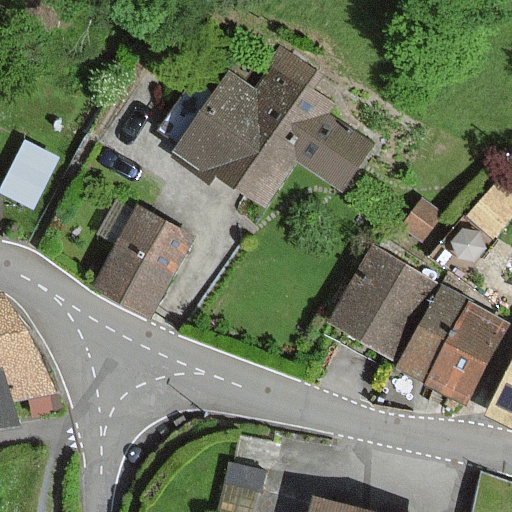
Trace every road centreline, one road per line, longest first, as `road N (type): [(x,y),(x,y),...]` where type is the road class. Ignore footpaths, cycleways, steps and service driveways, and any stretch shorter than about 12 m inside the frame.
road 1 (residential): [(511,457),(235,389),(119,337)]
road 2 (residential): [(97,511),(102,415),(119,337)]
road 3 (residential): [(119,337),(0,264)]
